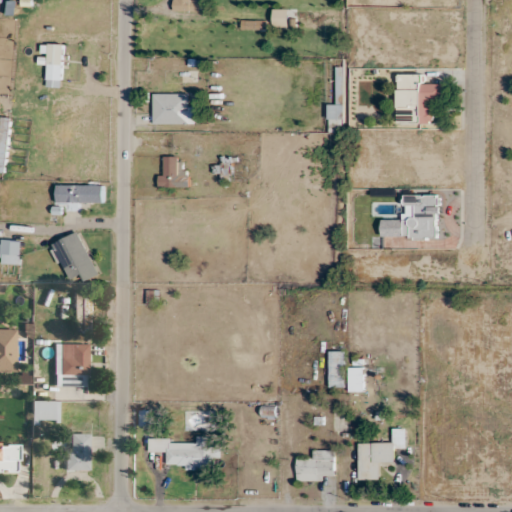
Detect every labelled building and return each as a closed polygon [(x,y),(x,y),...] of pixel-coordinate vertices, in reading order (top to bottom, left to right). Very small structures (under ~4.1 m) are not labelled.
[(172,0),(173,11),(192,11),(191,0),(172,0)] [(64,44),(49,44),(47,87),(63,88),(64,44)] [(397,124),(434,124),(434,103),(444,103),(444,84),(423,84),(423,74),(397,73),(397,124)] [(153,124),(195,124),(195,103),(186,103),(186,93),(153,93),(153,124)] [(0,130),(0,171),(6,172),(11,118),(1,117),(0,130)] [(180,156),(161,156),(161,188),(189,188),(189,167),(180,167),(180,156)] [(222,181),(230,181),(230,163),(222,163),(222,181)] [(104,185),(57,185),(57,203),(104,203),(104,185)] [(100,275),(79,232),(54,244),(71,278),(81,273),(85,282),(100,275)] [(0,263),(21,264),(21,240),(0,239),(0,263)] [(73,331),(90,331),(90,296),(73,296),(73,331)] [(0,371),(15,372),(15,329),(0,329),(0,371)] [(53,344),(53,386),(88,386),(88,344),(53,344)] [(345,352),(329,352),(329,387),(345,387),(345,352)] [(364,368),(349,368),(349,391),(364,391),(364,368)] [(57,424),(57,401),(30,401),(30,424),(57,424)] [(140,426),(151,426),(151,410),(140,410),(140,426)] [(359,442),(359,479),(379,479),(379,462),(395,462),(395,448),(406,448),(406,429),(394,429),(394,442),(359,442)] [(87,433),(69,433),(69,444),(63,444),(63,470),(87,470),(87,433)] [(149,440),(149,452),(167,452),(167,468),(219,468),(219,437),(196,437),(196,440),(149,440)] [(17,443),(0,442),(0,471),(17,472),(17,443)] [(335,480),(335,450),(313,450),(313,459),(297,459),(297,480),(335,480)]
